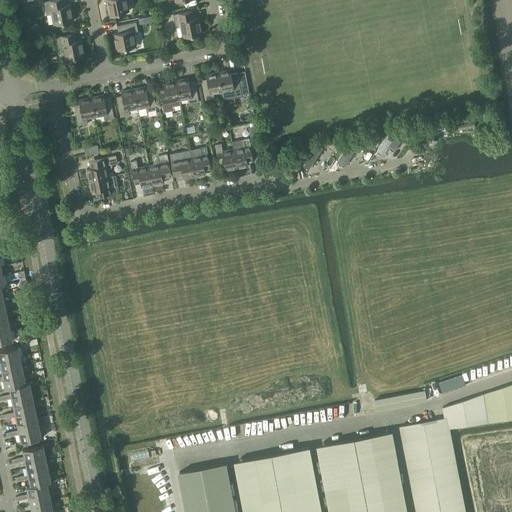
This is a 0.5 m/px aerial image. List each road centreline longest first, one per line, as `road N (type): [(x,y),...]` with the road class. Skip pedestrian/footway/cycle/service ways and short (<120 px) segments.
road 1 (residential): [(414,161),(83,212),(53,84)]
road 2 (unclassified): [(100,511),(11,92)]
road 3 (residential): [(104,73),(213,51),(220,38),(212,0)]
